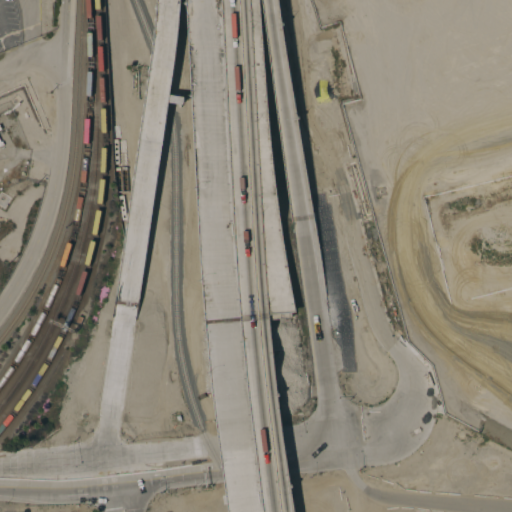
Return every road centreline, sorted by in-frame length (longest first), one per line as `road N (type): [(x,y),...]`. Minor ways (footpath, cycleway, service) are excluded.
road 1 (tertiary): [(0,475),(342,443),(394,426),(412,404),(412,376),(379,327),(350,221)]
road 2 (motorway): [(204,0),(227,322),(251,511)]
road 3 (motorway): [(282,511),(258,317),(238,0)]
road 4 (motorway): [(163,0),(121,319)]
road 5 (motorway): [(332,444),(302,218)]
road 6 (motorway): [(302,218),(270,0)]
road 7 (residential): [(48,213),(61,143),(66,0)]
road 8 (motorway): [(121,319),(102,467)]
